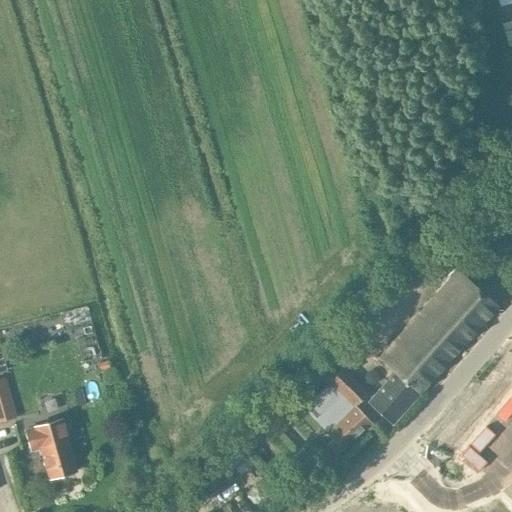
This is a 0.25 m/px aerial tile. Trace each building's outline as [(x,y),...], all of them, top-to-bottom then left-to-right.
[(425,388),(498,307),(455,269),(383,350),(425,388)] [(392,425),(425,388),(383,350),(376,357),(392,371),(366,401),(392,425)] [(353,407),(355,405),(368,392),(343,367),(328,380),(353,407)] [(353,407),(328,380),(328,381),(327,380),(300,405),(332,439),(326,445),(336,456),(364,428),(371,435),(378,429),(355,405),(353,407)] [(511,423),(495,409),(462,446),(488,470),(499,457),(511,468),(511,423)] [(43,423),(25,428),(31,451),(39,448),(47,480),(76,472),(67,436),(66,437),(61,418),(43,423)]
